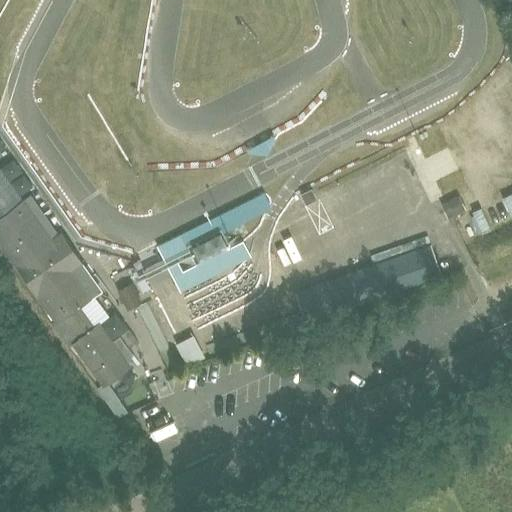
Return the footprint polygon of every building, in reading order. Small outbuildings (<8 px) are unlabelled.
[(0,167),(0,241),(54,321),(51,323),(69,348),(75,343),(103,382),(127,365),(121,357),(130,350),(128,347),(136,341),(127,328),(119,334),(118,334),(109,341),(97,324),(93,327),(77,304),(89,296),(71,269),(81,262),(60,233),(50,239),(0,167)] [(315,199),(309,188),(299,194),(304,204),(315,199)] [(463,210),(457,196),(439,204),(445,218),(463,210)] [(219,227),(183,245),(193,264),(229,246),(219,227)] [(339,275),(296,290),(307,322),(351,306),(441,275),(430,244),(339,275)] [(131,284),(120,290),(128,306),(139,300),(131,284)] [(130,313),(154,357),(174,347),(150,302),(130,313)] [(179,345),(191,366),(207,357),(196,336),(179,345)]
